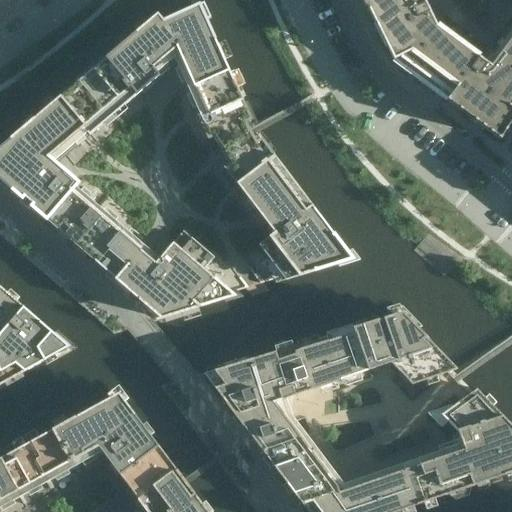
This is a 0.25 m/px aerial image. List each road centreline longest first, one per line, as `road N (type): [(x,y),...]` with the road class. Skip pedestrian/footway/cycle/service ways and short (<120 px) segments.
road 1 (residential): [(0,207),(128,318),(282,511)]
road 2 (residential): [(293,0),(356,107),(479,213)]
